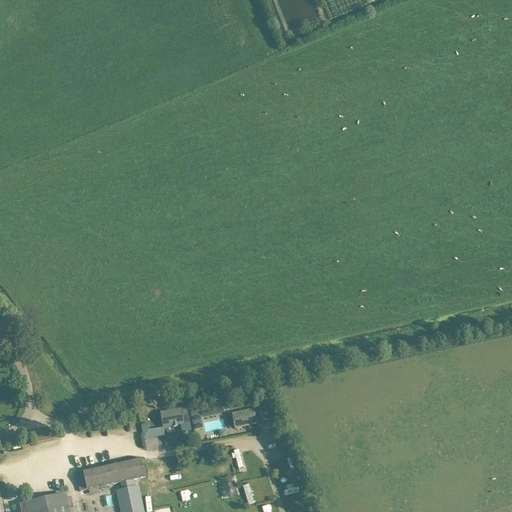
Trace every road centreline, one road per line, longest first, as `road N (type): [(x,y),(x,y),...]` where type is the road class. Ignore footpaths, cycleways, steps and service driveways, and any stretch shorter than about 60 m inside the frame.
road 1 (track): [(28,423),(511,318)]
road 2 (unclassified): [(0,432),(22,427),(29,416),(23,377),(0,326)]
